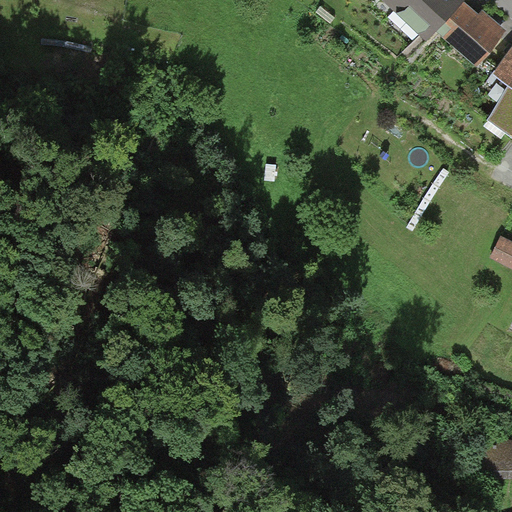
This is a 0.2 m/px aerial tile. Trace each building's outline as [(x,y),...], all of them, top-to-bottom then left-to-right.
[(379,0),(427,44),(437,32),(464,3),(467,1),(465,0),(379,0)] [(478,16),(464,3),(437,32),(478,67),(506,32),(482,11),(478,16)] [(511,49),(493,77),(508,88),(487,121),(511,138),(511,49)] [(511,242),(501,237),(491,258),(511,269),(511,242)] [(511,440),(474,440),(473,480),(511,480),(511,440)]
